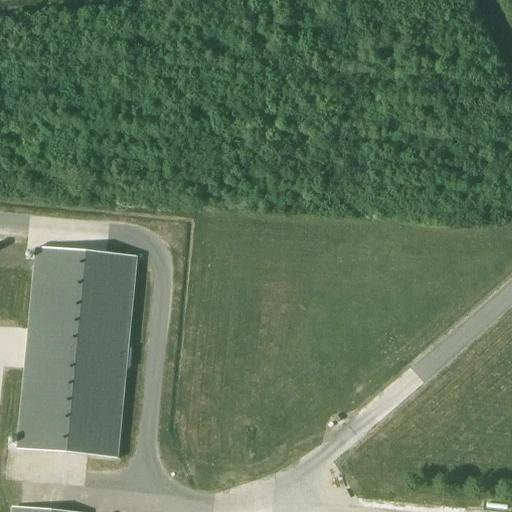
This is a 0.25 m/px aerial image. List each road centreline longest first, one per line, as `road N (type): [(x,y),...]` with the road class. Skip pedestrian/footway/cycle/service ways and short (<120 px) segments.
road 1 (track): [(275,511),(135,500),(163,297),(154,252),(119,234),(0,224)]
road 2 (track): [(511,294),(300,483),(285,511)]
